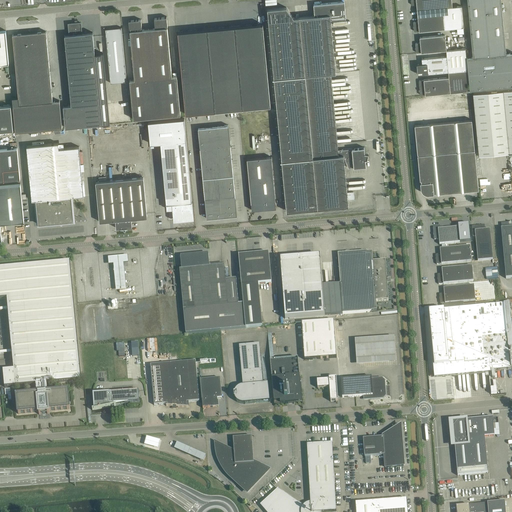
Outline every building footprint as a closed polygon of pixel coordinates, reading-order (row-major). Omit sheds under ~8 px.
[(411,0),(411,4),(412,5),(413,5),(417,5),(417,10),(422,10),(452,7),(451,0),(411,0)] [(501,0),(467,0),(470,26),(473,57),(467,57),(470,90),(511,85),(511,53),(506,54),(501,0)] [(314,4),(315,16),(294,18),(286,7),(267,9),(274,78),(273,78),(273,79),(274,79),(282,161),(281,161),(282,161),(287,211),(318,208),(348,205),(344,156),(348,168),(354,167),(354,168),(366,166),(365,159),(365,153),(364,148),(354,148),(338,150),(331,73),(336,73),(331,19),(346,18),(344,1),(314,4)] [(413,23),(414,30),(414,31),(415,31),(419,31),(424,31),(444,29),(463,27),(461,6),(452,7),(422,10),(417,10),(418,16),(418,21),(414,22),(413,22),(413,23)] [(129,20),(129,25),(129,30),(130,30),(135,79),(130,80),(133,119),(181,114),(177,75),(172,76),(168,32),(167,27),(168,27),(167,16),(166,16),(166,17),(154,18),(155,28),(142,29),(141,19),(129,21),(129,20)] [(63,106),(65,127),(110,123),(103,53),(95,54),(93,32),(82,33),(81,23),(69,24),(70,35),(65,35),(71,105),(63,106)] [(271,106),(263,29),(263,24),(178,32),(186,114),(271,106)] [(110,83),(127,82),(121,28),(105,29),(110,83)] [(0,63),(9,63),(6,30),(0,31),(0,63)] [(46,31),(13,34),(19,97),(12,98),(16,132),(62,128),(60,101),(53,101),(46,31)] [(420,43),(416,43),(415,43),(415,44),(416,52),(417,53),(421,52),(421,53),(446,50),(445,35),(425,37),(420,37),(420,43)] [(422,64),(418,64),(418,65),(417,66),(418,73),(418,74),(419,74),(423,74),(448,72),(468,69),(466,48),(446,50),(447,56),(427,58),(422,59),(422,64)] [(419,81),(419,82),(420,94),(420,95),(421,95),(425,95),(430,95),(470,91),(468,69),(448,72),(449,77),(429,79),(424,80),(420,80),(419,81)] [(511,90),(473,94),(479,156),(511,152),(511,90)] [(0,131),(13,130),(11,105),(0,106),(0,131)] [(192,201),(184,118),(148,122),(150,144),(161,143),(166,203),(167,203),(172,203),(174,221),(194,219),(192,201)] [(426,194),(429,195),(434,194),(434,193),(436,193),(436,194),(479,190),(475,150),(472,120),(415,125),(420,180),(421,180),(421,183),(420,183),(421,188),(421,190),(423,192),(424,194),(426,194)] [(228,125),(198,128),(207,218),(237,215),(228,125)] [(27,146),(31,195),(32,200),(36,200),(38,224),(74,221),(72,197),(84,195),(79,147),(59,149),(58,144),(58,143),(27,146)] [(0,180),(4,180),(4,181),(4,180),(20,179),(19,168),(17,148),(0,149),(0,180)] [(247,159),(251,205),(252,210),(276,208),(271,157),(247,159)] [(96,182),(99,217),(100,222),(115,220),(116,228),(132,227),(131,219),(147,217),(143,177),(96,182)] [(0,224),(24,221),(20,184),(0,185),(0,239),(2,239),(0,224)] [(506,279),(511,277),(511,221),(511,222),(501,223),(502,229),(501,229),(506,279)] [(442,226),(434,227),(433,227),(433,228),(434,239),(434,240),(435,240),(439,239),(439,245),(471,242),(469,224),(458,225),(458,227),(443,229),(443,227),(443,226),(442,226)] [(484,225),(473,226),(472,226),(472,227),(472,230),(473,235),(473,236),(474,236),(475,236),(478,261),(493,260),(490,229),(485,230),(485,226),(484,225)] [(440,254),(436,255),(435,256),(436,263),(436,264),(437,264),(441,264),(472,262),(470,246),(440,249),(440,254)] [(365,252),(338,254),(338,259),(340,284),(322,286),(324,308),(325,316),(343,314),(369,312),(369,311),(377,311),(376,301),(383,301),(388,300),(385,260),(373,261),(372,252),(365,252)] [(262,327),(258,284),(272,283),(269,258),(269,253),(239,256),(238,253),(241,286),(243,304),(245,328),(262,327)] [(128,254),(108,256),(108,264),(114,264),(115,291),(127,289),(124,263),(129,262),(128,254)] [(245,328),(243,304),(238,305),(236,279),(226,280),(225,265),(210,267),(208,254),(208,256),(203,256),(202,255),(200,255),(199,256),(181,258),(181,257),(180,257),(181,267),(181,270),(180,270),(186,334),(245,328)] [(0,299),(7,298),(14,370),(3,371),(4,387),(36,384),(37,394),(16,396),(18,414),(39,412),(39,415),(49,414),(49,411),(69,409),(68,391),(48,393),(47,383),(81,380),(70,261),(0,268),(0,299)] [(320,263),(281,266),(285,319),(324,316),(322,285),(320,263)] [(442,274),(438,274),(438,275),(437,275),(438,283),(438,284),(439,284),(443,284),(473,281),(472,266),(442,269),(442,274)] [(444,294),(440,294),(439,294),(439,295),(440,303),(440,304),(441,304),(445,303),(445,304),(475,301),(474,285),(444,288),(444,294)] [(439,310),(429,311),(434,365),(433,365),(434,378),(454,376),(469,375),(485,373),(485,376),(492,375),(492,376),(492,379),(495,378),(494,370),(510,369),(508,349),(511,348),(511,330),(509,303),(504,303),(464,307),(454,308),(439,310)] [(302,323),(304,360),(337,357),(334,321),(302,323)] [(395,363),(394,337),(355,339),(356,365),(395,363)] [(138,342),(131,343),(132,357),(139,356),(138,342)] [(124,343),(116,343),(116,351),(124,351),(124,343)] [(235,391),(234,394),(234,398),(235,400),(237,402),(239,403),(241,404),(244,404),(270,402),(268,384),(263,384),(259,345),(239,346),(243,386),(240,386),(238,387),(236,389),(235,391)] [(274,405),(302,402),(298,358),(270,361),(274,405)] [(150,365),(154,400),(154,405),(167,404),(167,406),(166,406),(173,407),(173,408),(176,408),(176,407),(189,408),(187,407),(187,402),(199,401),(195,361),(150,365)] [(341,379),(342,393),(342,398),(365,396),(365,399),(383,398),(385,395),(384,381),(381,379),(372,380),(371,377),(366,378),(341,379)] [(222,399),(222,394),(220,378),(200,380),(203,408),(213,407),(213,404),(218,404),(217,399),(222,399)] [(331,402),(338,401),(336,378),(329,378),(329,380),(317,381),(318,388),(329,387),(331,402)] [(110,406),(110,404),(139,402),(138,391),(93,394),(93,403),(94,410),(92,410),(116,406),(116,405),(110,406)] [(457,470),(487,467),(484,437),(494,436),(493,417),(452,421),(454,439),(454,446),(455,446),(457,470)] [(385,467),(399,466),(404,466),(401,425),(383,436),(383,437),(363,439),(364,457),(384,455),(385,467)] [(225,471),(228,475),(247,492),(268,469),(254,462),(252,436),(233,438),(234,452),(216,443),(217,450),(218,456),(220,462),(223,466),(225,471)] [(161,441),(146,437),(144,446),(159,449),(161,441)] [(304,505),(303,507),(278,490),(262,505),(268,511),(329,511),(336,511),(332,443),(307,445),(310,503),(308,503),(306,504),(304,505)] [(406,511),(406,500),(407,500),(407,499),(406,499),(406,500),(390,501),(389,500),(386,501),(386,502),(378,502),(378,501),(355,503),(356,511),(406,511)] [(461,506),(456,506),(456,511),(505,511),(505,502),(461,506)]
